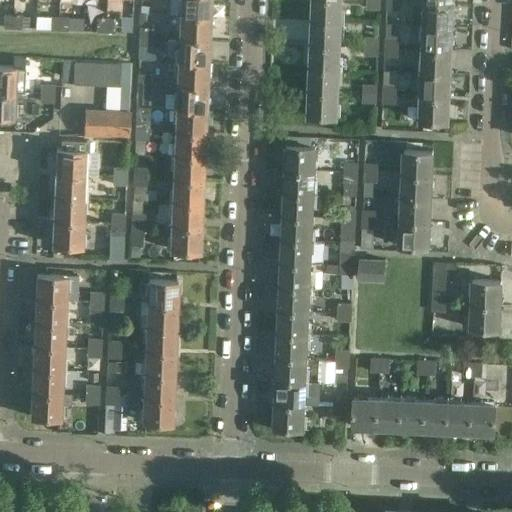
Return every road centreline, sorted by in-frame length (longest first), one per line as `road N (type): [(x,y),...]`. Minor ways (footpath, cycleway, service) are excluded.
road 1 (residential): [(232,468),(249,0)]
road 2 (residential): [(232,468),(511,476)]
road 3 (residential): [(511,206),(492,181),(488,160),(496,0)]
road 4 (residential): [(84,461),(232,468)]
